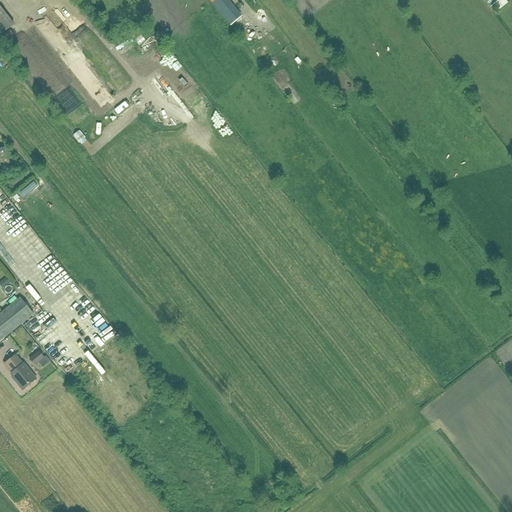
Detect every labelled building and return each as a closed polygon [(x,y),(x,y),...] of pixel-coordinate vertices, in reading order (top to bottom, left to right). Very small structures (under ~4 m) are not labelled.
[(219,0),(213,5),(223,19),(229,15),(219,0)] [(242,0),(229,0),(239,16),(249,11),(242,0)] [(0,6),(0,36),(14,25),(0,6)] [(80,145),(86,140),(82,135),(78,131),(72,136),(80,145)] [(0,208),(12,223),(18,218),(6,203),(0,208)] [(19,221),(16,225),(25,232),(28,228),(19,221)] [(13,280),(21,283),(25,274),(17,271),(13,280)] [(0,285),(2,288),(11,282),(7,277),(0,282),(0,285)] [(72,303),(77,299),(72,292),(66,295),(72,303)] [(0,340),(32,315),(19,299),(0,314),(0,340)] [(34,366),(44,358),(39,352),(29,360),(34,366)] [(22,390),(36,379),(26,367),(25,367),(15,355),(4,364),(14,376),(12,378),(22,390)]
